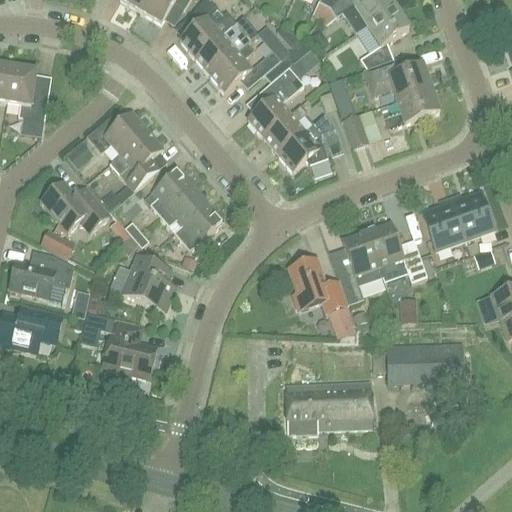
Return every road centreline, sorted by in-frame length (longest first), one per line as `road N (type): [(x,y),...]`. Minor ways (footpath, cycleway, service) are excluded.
road 1 (residential): [(168,485),(215,313),(246,263),(280,231)]
road 2 (residential): [(129,62),(280,231)]
road 3 (residential): [(0,228),(11,184),(101,104),(129,62)]
road 4 (residential): [(280,231),(472,144)]
road 5 (tertiary): [(168,485),(0,443)]
road 6 (residential): [(472,144),(481,103),(444,0)]
road 7 (residential): [(0,27),(77,36),(129,62)]
